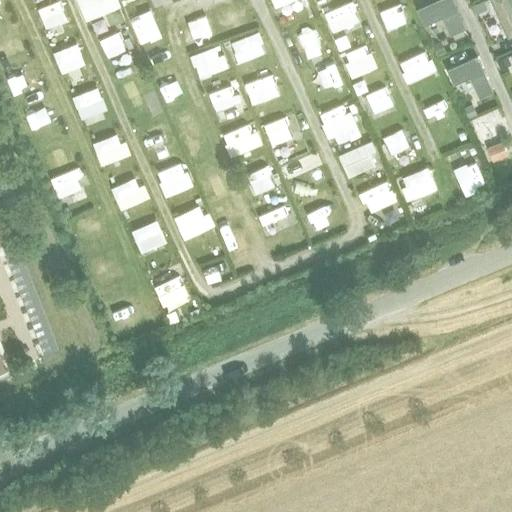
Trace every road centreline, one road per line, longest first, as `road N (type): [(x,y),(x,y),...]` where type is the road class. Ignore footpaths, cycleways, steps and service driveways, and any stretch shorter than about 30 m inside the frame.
road 1 (unknown): [(258,0),(354,228),(347,242),(228,292),(198,284),(73,0)]
road 2 (tertiary): [(0,466),(511,255)]
